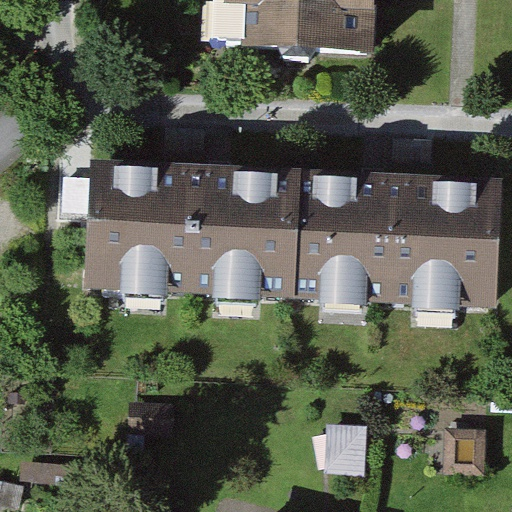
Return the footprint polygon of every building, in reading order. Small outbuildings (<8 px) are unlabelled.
[(375,0),(226,0),(226,4),(244,5),(242,47),(373,53),(375,0)] [(85,305),(291,314),(296,186),(91,177),(85,305)] [(291,314),(497,323),(502,196),(296,186),(291,314)] [(326,477),(366,479),(368,427),(328,426),(326,477)] [(444,429),(444,477),(487,478),(487,430),(444,429)]
